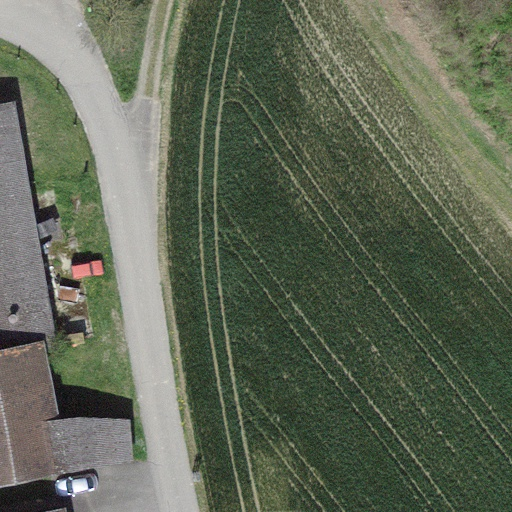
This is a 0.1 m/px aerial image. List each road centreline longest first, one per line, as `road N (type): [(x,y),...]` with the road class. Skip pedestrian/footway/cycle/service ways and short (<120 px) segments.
road 1 (residential): [(183,511),(147,339),(131,198),(96,92),(52,0)]
road 2 (track): [(131,198),(163,0)]
